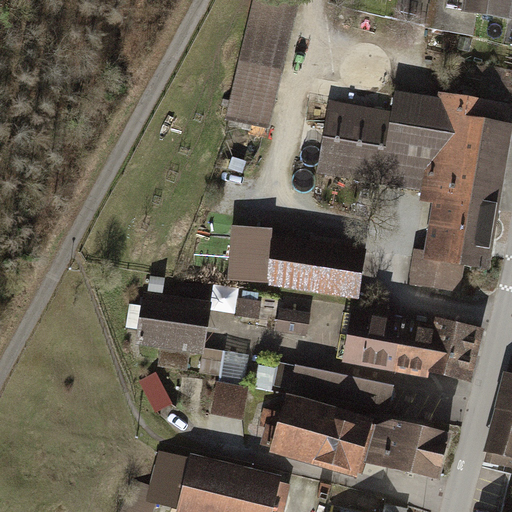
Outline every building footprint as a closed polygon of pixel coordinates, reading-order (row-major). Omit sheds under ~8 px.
[(296,0),(256,0),(229,118),(267,127),(296,0)] [(511,0),(436,0),(432,29),(473,36),(477,13),(510,19),(511,6),(511,0)] [(396,111),(335,100),(322,171),(427,190),(425,200),(437,202),(428,253),(421,252),(415,284),(458,292),(463,265),(486,269),(492,238),(511,122),(511,108),(444,97),(443,102),(399,95),(396,111)] [(367,249),(274,237),(267,291),(360,303),(367,249)] [(166,279),(152,276),(150,291),(164,293),(166,279)] [(214,288),(184,282),(181,295),(212,301),(214,288)] [(211,308),(146,297),(139,340),(204,350),(211,308)] [(263,302),(240,298),(237,315),(260,319),(263,302)] [(142,306),(131,304),(127,328),(138,330),(142,306)] [(313,312),(281,308),(278,332),(310,336),(313,312)] [(432,329),(351,312),(340,362),(444,383),(472,389),(483,332),(434,322),(432,329)] [(252,357),(226,352),(213,417),(245,423),(252,389),(246,388),(252,357)] [(397,389),(296,367),(272,454),(359,481),(364,464),(436,483),(441,462),(446,437),(389,423),(397,389)] [(158,373),(142,382),(158,412),(174,403),(158,373)] [(511,378),(499,376),(488,426),(481,455),(511,461),(511,378)] [(273,511),(280,481),(190,461),(162,452),(153,487),(135,479),(123,511),(158,511),(161,505),(179,510),(178,511),(273,511)]
